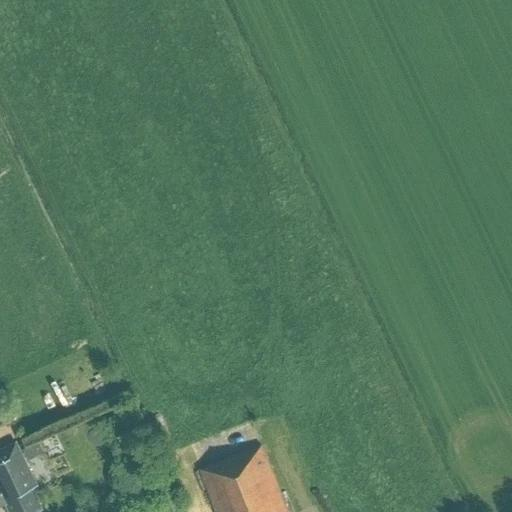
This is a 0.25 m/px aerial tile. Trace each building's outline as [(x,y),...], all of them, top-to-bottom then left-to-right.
[(34,91),(24,98),(32,110),(42,102),(34,91)] [(230,422),(268,414),(265,400),(227,408),(230,422)] [(347,445),(337,409),(311,416),(321,452),(347,445)] [(35,484),(15,442),(0,448),(0,488),(1,491),(0,491),(0,505),(7,503),(11,511),(32,511),(40,508),(30,487),(35,484)] [(287,511),(261,444),(200,468),(216,511),(287,511)]
